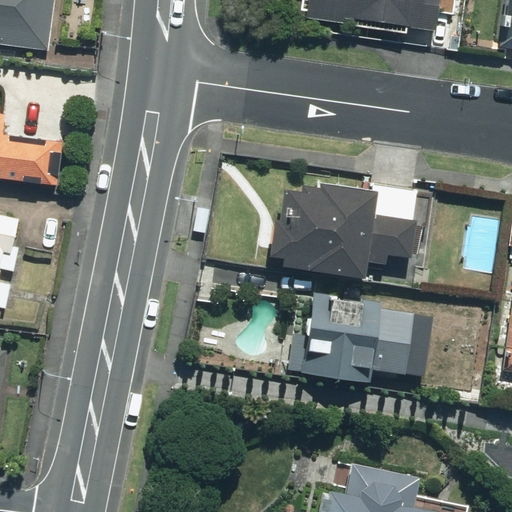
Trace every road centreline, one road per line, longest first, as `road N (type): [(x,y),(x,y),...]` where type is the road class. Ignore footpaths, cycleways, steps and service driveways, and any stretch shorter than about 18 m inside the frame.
road 1 (secondary): [(74,511),(156,75)]
road 2 (unknown): [(105,360),(511,430)]
road 3 (residential): [(511,124),(156,75)]
road 4 (unknown): [(0,67),(156,75)]
road 5 (unknown): [(0,200),(133,221)]
